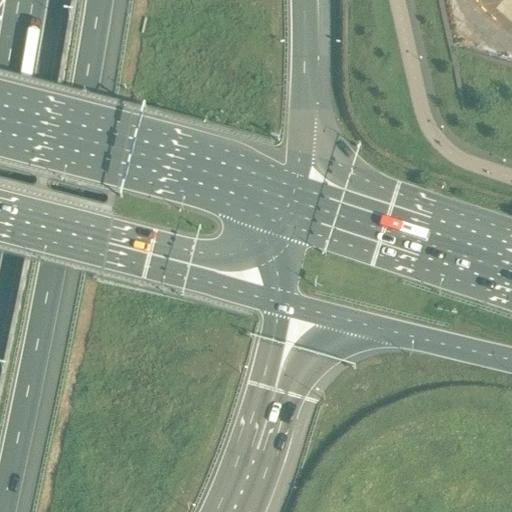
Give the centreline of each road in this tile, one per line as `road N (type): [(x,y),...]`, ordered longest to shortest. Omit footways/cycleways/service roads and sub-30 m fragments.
road 1 (motorway): [(1,511),(101,0)]
road 2 (primary): [(297,200),(0,122)]
road 3 (primary): [(0,225),(293,304)]
road 4 (secondary): [(511,270),(297,200)]
road 5 (secondary): [(293,304),(511,357)]
road 6 (motorway): [(234,511),(275,394),(293,304)]
road 7 (motorway): [(297,200),(303,0)]
road 8 (motorway): [(0,136),(26,0)]
